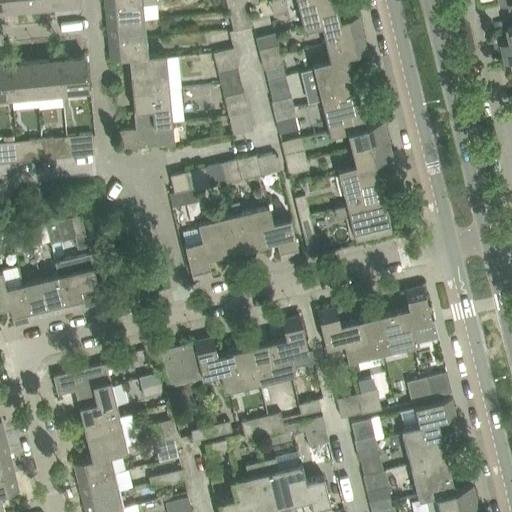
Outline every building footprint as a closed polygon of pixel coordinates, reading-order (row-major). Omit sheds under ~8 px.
[(28,0),(3,0),(4,12),(14,11),(14,8),(29,7),(28,0)] [(53,0),(28,0),(29,7),(44,5),(45,8),(55,7),(53,0)] [(142,0),(107,4),(109,21),(145,18),(143,0),(142,0)] [(226,0),(229,9),(239,7),(237,0),(226,0)] [(271,0),(276,19),(295,14),(291,0),(271,0)] [(336,0),(298,0),(305,28),(305,29),(323,25),(323,23),(324,23),(320,6),(337,2),(336,0)] [(337,2),(320,6),(324,23),(323,23),(323,25),(327,41),(363,33),(359,15),(341,19),(337,2)] [(248,5),(239,7),(244,27),(253,25),(248,5)] [(239,7),(229,9),(234,30),(244,27),(239,7)] [(109,21),(111,39),(147,35),(145,18),(109,21)] [(511,39),(502,41),(504,51),(511,48),(511,22),(507,24),(511,39)] [(327,41),(331,58),(332,57),(337,76),(354,72),(350,55),(367,51),(363,33),(327,41)] [(130,56),(132,73),(149,71),(148,53),(149,53),(147,35),(111,39),(113,58),(130,56)] [(259,48),(262,57),(282,52),(280,43),(259,48)] [(214,51),(216,61),(237,56),(234,46),(214,51)] [(132,73),(134,91),(170,87),(167,51),(149,53),(148,53),(149,71),(132,73)] [(282,52),(262,57),(264,68),(285,63),(282,52)] [(69,53),(59,54),(63,91),(88,88),(84,54),(69,56),(69,53)] [(50,58),(34,59),(38,93),(63,91),(59,54),(49,55),(50,58)] [(237,56),(216,61),(219,71),(239,66),(237,56)] [(315,67),(301,70),(308,102),(322,98),(358,89),(354,72),(337,76),(332,57),(331,58),(331,59),(314,63),(315,67)] [(19,58),(9,59),(13,96),(38,93),(34,59),(19,61),(19,58)] [(0,96),(13,96),(9,59),(0,59),(0,96)] [(134,91),(135,109),(154,108),(156,126),(174,124),(170,87),(134,91)] [(225,94),(227,104),(247,99),(245,89),(225,94)] [(322,98),(331,133),(349,128),(345,111),(363,107),(358,89),(322,98)] [(272,100),(275,110),(295,105),(292,95),(272,100)] [(247,99),(227,104),(229,114),(250,109),(247,99)] [(295,105),(275,110),(277,120),(297,115),(295,105)] [(348,129),(352,146),(388,138),(384,120),(367,124),(363,107),(345,111),(349,128),(331,133),(331,134),(348,129)] [(154,108),(135,109),(137,127),(119,128),(121,147),(176,142),(174,124),(156,126),(154,108)] [(67,135),(69,155),(95,152),(93,132),(67,135)] [(55,136),(42,137),(44,157),(57,156),(55,136)] [(302,136),(282,141),(285,152),(287,162),(307,157),(305,147),(302,136)] [(44,157),(42,137),(30,139),(32,158),(44,157)] [(352,146),(356,163),(357,163),(361,181),(380,177),(376,160),(393,155),(388,138),(352,146)] [(257,152),(247,155),(252,175),(262,173),(259,158),(258,155),(257,152)] [(275,152),(258,155),(259,158),(262,173),(281,168),(278,155),(276,156),(275,152)] [(252,175),(247,155),(237,157),(242,177),(252,175)] [(307,157),(287,162),(290,172),(310,167),(307,157)] [(339,167),(347,203),(384,194),(380,177),(361,181),(357,163),(356,163),(339,167)] [(206,165),(196,167),(201,188),(211,185),(206,165)] [(196,167),(186,170),(190,186),(191,190),(201,188),(196,167)] [(190,186),(186,170),(171,173),(175,190),(190,186)] [(305,193),(295,195),(300,215),(310,212),(305,193)] [(356,238),(375,234),(393,229),(384,194),(347,203),(334,206),(336,217),(350,213),(356,238)] [(232,202),(234,211),(243,248),(260,244),(256,226),(275,222),(275,221),(274,221),(269,203),(241,210),(239,201),(232,202)] [(199,220),(203,238),(203,239),(222,235),(226,252),(243,248),(234,211),(199,220)] [(310,212),(300,215),(305,236),(315,234),(310,212)] [(58,219),(45,222),(50,242),(62,239),(75,235),(78,246),(84,245),(92,242),(90,232),(86,233),(82,213),(76,214),(71,215),(58,219)] [(291,217),(275,221),(275,222),(256,226),(260,244),(277,240),(282,257),(300,253),(291,217)] [(39,223),(29,226),(33,243),(43,241),(39,223)] [(33,243),(29,226),(19,228),(23,245),(33,243)] [(184,230),(183,230),(186,242),(189,257),(194,278),(213,274),(209,257),(209,256),(226,252),(222,235),(203,239),(203,238),(200,226),(184,230)] [(56,261),(59,273),(67,309),(85,304),(81,287),(99,283),(91,252),(56,261)] [(20,264),(3,268),(7,286),(0,287),(0,306),(11,304),(15,322),(33,317),(24,281),(20,264)] [(59,273),(41,277),(50,313),(67,309),(59,273)] [(41,277),(24,281),(33,317),(50,313),(41,277)] [(410,305),(392,310),(397,327),(415,323),(415,324),(433,319),(424,283),(406,288),(410,305)] [(327,346),(344,342),(344,341),(363,336),(359,318),(341,322),(337,305),(318,310),(327,346)] [(392,310),(376,314),(384,350),(419,341),(415,324),(415,323),(397,327),(392,310)] [(287,336),(269,340),(274,358),(292,354),(295,365),(315,360),(312,349),(309,350),(301,314),(282,318),(287,336)] [(344,341),(344,342),(349,359),(384,350),(376,314),(359,318),(363,336),(344,341)] [(204,375),(221,371),(240,366),(235,348),(218,353),(213,335),(195,340),(204,375)] [(168,384),(204,375),(195,340),(160,349),(168,384)] [(269,340),(252,344),(261,380),(296,371),(295,365),(292,354),(274,358),(269,340)] [(240,366),(221,371),(225,389),(261,380),(252,344),(235,348),(240,366)] [(76,389),(81,406),(98,402),(94,383),(112,379),(107,362),(55,375),(59,393),(76,389)] [(448,369),(417,377),(422,397),(453,389),(448,369)] [(140,375),(142,385),(162,380),(162,378),(152,372),(140,375)] [(422,397),(417,377),(407,380),(412,400),(422,397)] [(81,406),(85,423),(120,415),(112,379),(94,383),(98,402),(81,406)] [(162,380),(142,385),(146,399),(165,394),(162,380)] [(377,387),(367,390),(372,410),(382,407),(377,387)] [(372,410),(367,390),(357,392),(357,393),(337,398),(341,417),(372,410)] [(443,436),(439,419),(456,415),(451,396),(401,409),(405,426),(421,422),(425,441),(443,436)] [(322,409),(319,398),(299,403),(302,414),(322,409)] [(85,423),(89,440),(106,436),(111,454),(129,450),(128,445),(139,443),(132,412),(120,415),(85,423)] [(281,412),(262,416),(264,425),(283,421),(281,412)] [(318,415),(290,422),(293,432),(306,429),(310,445),(329,440),(323,414),(318,415)] [(243,421),(245,430),(264,425),(262,416),(243,421)] [(151,422),(154,432),(174,427),(171,417),(151,422)] [(371,417),(351,422),(356,439),(354,439),(355,441),(357,449),(377,444),(371,417)] [(230,419),(211,424),(214,435),(233,430),(230,419)] [(283,421),(264,425),(266,435),(286,430),(283,421)] [(402,427),(411,462),(447,453),(443,436),(425,441),(421,422),(405,426),(402,427)] [(211,424),(192,429),(194,439),(214,435),(211,424)] [(264,425),(245,430),(247,439),(266,435),(264,425)] [(174,427),(154,432),(156,442),(176,437),(174,427)] [(0,438),(0,456),(11,454),(6,436),(0,438)] [(76,462),(80,480),(116,472),(111,454),(106,436),(89,440),(93,458),(76,462)] [(176,437),(156,442),(161,462),(181,457),(176,437)] [(206,443),(209,454),(229,449),(226,438),(206,443)] [(377,444),(357,449),(357,451),(359,459),(361,459),(380,454),(377,444)] [(423,497),(437,494),(438,494),(433,474),(451,470),(447,453),(411,462),(420,498),(423,497)] [(0,456),(0,474),(15,471),(11,454),(0,456)] [(276,456),(265,458),(277,507),(294,503),(290,485),(307,480),(307,479),(303,462),(279,468),(276,456)] [(232,479),(236,496),(237,497),(255,493),(259,511),(277,507),(265,458),(246,463),(249,475),(232,479)] [(183,467),(166,471),(169,481),(186,477),(183,467)] [(365,474),(364,474),(370,500),(390,495),(388,485),(389,485),(385,468),(384,469),(365,473),(365,474)] [(437,494),(423,497),(426,511),(433,511),(441,510),(477,501),(473,483),(455,487),(451,470),(433,474),(438,494),(437,494)] [(0,511),(6,511),(2,493),(19,489),(15,471),(0,474),(0,511)] [(169,481),(166,471),(150,475),(152,485),(169,481)] [(80,480),(84,498),(120,489),(116,472),(80,480)] [(325,475),(307,479),(307,480),(290,485),(294,503),(311,499),(313,511),(329,511),(333,511),(325,475)] [(84,498),(87,511),(101,511),(124,506),(120,489),(84,498)] [(237,497),(236,496),(219,501),(221,511),(254,511),(259,511),(255,493),(237,497)] [(178,497),(166,500),(168,511),(194,511),(193,506),(192,507),(188,494),(178,497)] [(390,495),(370,500),(373,511),(396,511),(395,504),(393,505),(390,495)] [(441,510),(441,511),(479,511),(477,501),(441,510)]
